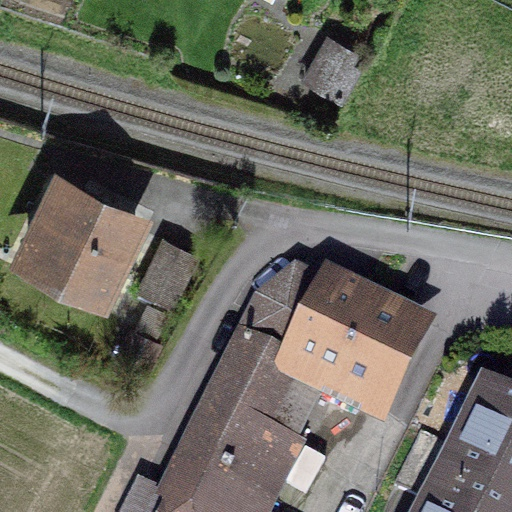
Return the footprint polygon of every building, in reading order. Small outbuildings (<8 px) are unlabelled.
[(338,41),(313,83),(338,98),(363,56),(338,41)] [(143,217),(62,174),(19,255),(101,298),(143,217)] [(167,240),(141,286),(171,303),(196,257),(167,240)] [(321,282),(295,271),(254,304),(163,493),(205,511),(276,511),(306,451),(300,448),(319,409),(384,439),(437,328),(325,273),(321,282)] [(143,304),(115,356),(141,370),(169,318),(143,304)] [(511,511),(511,403),(482,389),(453,448),(423,433),(395,490),(425,504),(421,511),(511,511)] [(205,511),(163,493),(140,482),(126,511),(205,511)]
